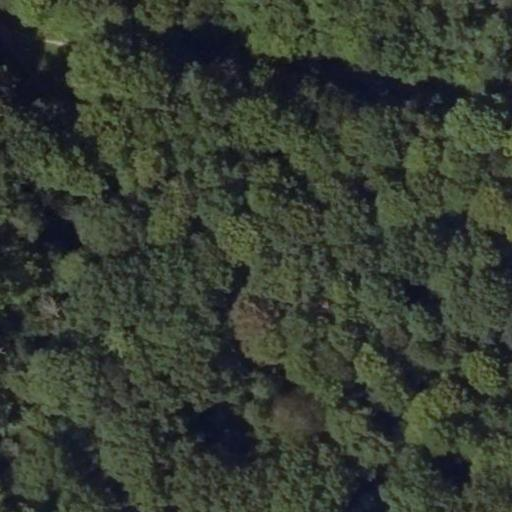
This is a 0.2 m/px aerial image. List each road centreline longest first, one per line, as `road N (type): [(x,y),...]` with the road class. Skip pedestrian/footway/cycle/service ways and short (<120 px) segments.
road 1 (track): [(0,15),(46,50),(188,241),(454,511)]
road 2 (track): [(3,17),(511,117)]
